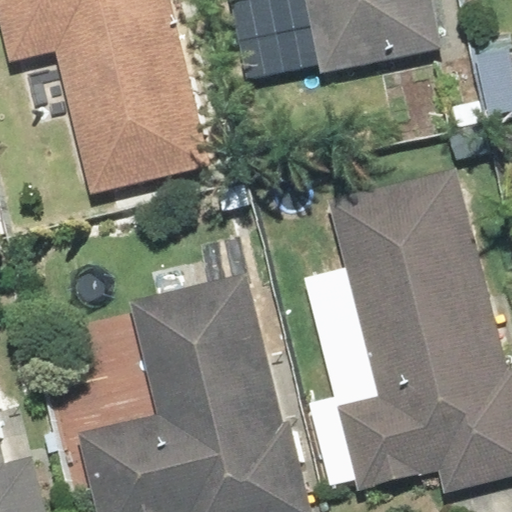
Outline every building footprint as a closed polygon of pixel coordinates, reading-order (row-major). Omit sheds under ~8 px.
[(0,0),(0,15),(12,65),(59,54),(93,197),(211,169),(170,0),(0,0)] [(307,0),(322,75),(442,52),(432,0),(307,0)] [(378,398),(338,408),(358,492),(439,472),(445,495),(511,478),(511,376),(509,377),(459,171),(331,202),(348,272),(309,281),(319,323),(358,314),(378,398)] [(158,416),(79,434),(97,511),(312,511),(290,422),(284,423),(248,275),(131,303),(158,416)] [(0,511),(47,511),(35,458),(6,465),(0,439),(0,511)]
